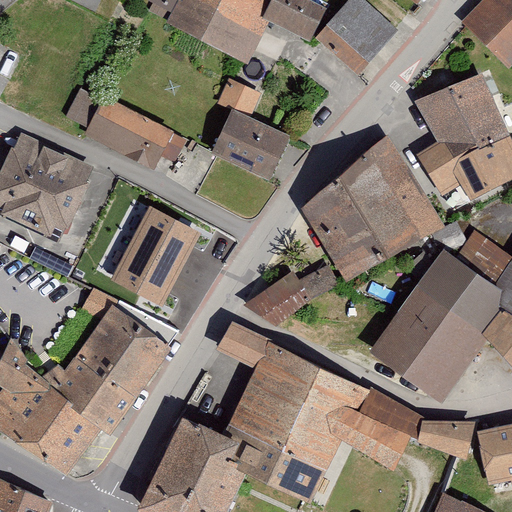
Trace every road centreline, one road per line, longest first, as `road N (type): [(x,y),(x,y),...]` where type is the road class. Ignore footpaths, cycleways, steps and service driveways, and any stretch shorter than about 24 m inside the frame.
road 1 (residential): [(459,0),(264,236)]
road 2 (residential): [(0,115),(264,236)]
road 3 (residential): [(220,308),(440,416),(479,405)]
road 4 (residential): [(220,308),(112,490),(96,501)]
